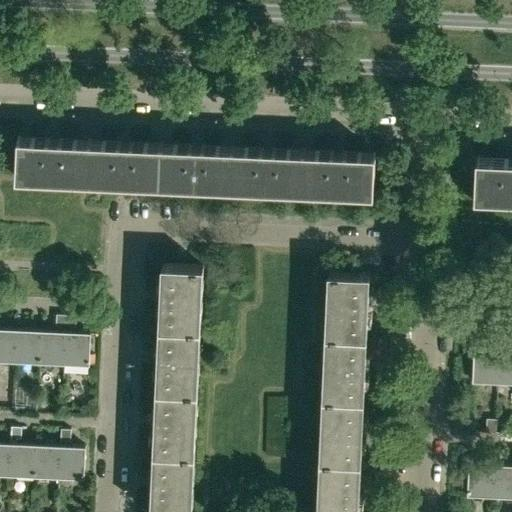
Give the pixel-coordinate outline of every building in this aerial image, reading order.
[(90,139),(78,138),(18,136),(16,176),(88,179),(90,139)] [(161,142),(149,141),(90,139),(88,179),(159,182),(161,142)] [(233,145),(221,144),(161,142),(159,182),(231,185),(233,145)] [(304,148),(291,148),(233,145),(231,185),(302,188),(304,148)] [(375,151),(363,151),(304,148),(302,188),(374,192),(375,151)] [(511,157),(477,156),(475,196),(511,197),(511,157)] [(163,262),(161,300),(160,325),(201,327),(203,264),(163,262)] [(367,334),(369,299),(370,271),(329,269),(326,332),(367,334)] [(478,283),(477,297),(499,298),(500,284),(478,283)] [(60,325),(60,329),(41,328),(39,360),(64,361),(66,314),(57,313),(56,324),(60,325)] [(76,325),(76,314),(66,314),(64,361),(90,362),(91,330),(71,329),(72,325),(76,325)] [(0,358),(15,359),(16,327),(0,325),(0,358)] [(160,325),(158,362),(157,388),(198,390),(201,327),(160,325)] [(15,359),(39,360),(41,328),(16,327),(15,359)] [(364,397),(366,361),(367,334),(326,332),(325,344),(323,395),(364,397)] [(473,378),(474,378),(499,379),(500,348),(475,347),(473,378)] [(499,379),(511,379),(511,348),(500,348),(499,379)] [(157,388),(155,424),(154,451),(195,453),(198,390),(157,388)] [(361,460),(363,423),(364,397),(323,395),(320,458),(361,460)] [(487,417),(486,431),(496,431),(497,417),(487,417)] [(12,424),(11,440),(10,472),(34,473),(36,442),(17,441),(17,436),(21,437),(22,425),(12,424)] [(61,427),(61,443),(60,443),(59,475),(85,476),(86,444),(67,443),(67,439),(71,439),(71,427),(61,427)] [(11,440),(0,439),(0,471),(10,472),(11,440)] [(34,473),(59,475),(60,443),(36,442),(34,473)] [(154,451),(152,487),(151,511),(192,511),(195,453),(154,451)] [(359,511),(360,489),(361,460),(320,458),(317,511),(359,511)] [(470,461),(468,492),(494,493),(495,462),(470,461)] [(494,493),(511,493),(511,462),(495,462),(494,493)]
